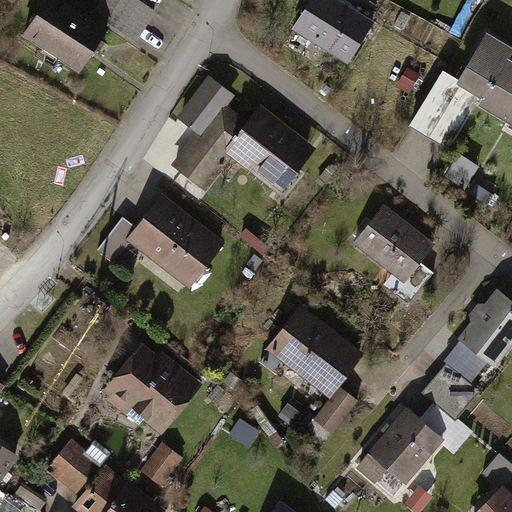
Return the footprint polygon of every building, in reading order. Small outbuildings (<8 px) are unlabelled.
[(108,28),(64,0),(44,0),(20,36),(78,74),(108,28)] [(157,10),(141,0),(102,0),(94,14),(136,42),(157,10)] [(373,20),(339,0),(313,0),(295,30),(348,62),(373,20)] [(511,53),(511,52),(488,37),(459,82),(463,85),(483,97),(476,107),(511,130),(511,64),(507,61),(511,53)] [(459,82),(444,72),(411,122),(450,147),(476,107),(483,97),(463,85),(459,82)] [(283,195),(320,148),(261,102),(246,121),(229,108),(237,97),(209,75),(180,114),(201,130),(174,164),(205,188),(231,155),(283,195)] [(187,287),(224,240),(163,193),(136,229),(124,220),(100,251),(118,265),(133,245),(187,287)] [(435,242),(386,206),(357,244),(394,271),(407,280),(422,259),(435,242)] [(435,268),(422,259),(407,280),(394,271),(385,283),(410,302),(435,268)] [(511,351),(511,302),(498,293),(460,344),(498,371),(511,351)] [(361,356),(302,308),(271,345),(331,394),(361,356)] [(161,360),(142,345),(105,392),(131,412),(134,407),(164,431),(202,382),(166,354),(161,360)] [(487,369),(461,348),(424,395),(459,422),(481,395),(472,388),(487,369)] [(337,437),(362,405),(342,390),(317,422),(337,437)] [(445,439),(409,409),(363,464),(375,475),(385,463),(409,482),(445,439)] [(48,472),(82,499),(108,466),(73,440),(48,472)] [(187,461),(164,444),(144,470),(166,487),(187,461)] [(0,481),(15,461),(0,449),(0,481)] [(504,488),(511,479),(511,459),(503,452),(486,471),(504,488)] [(77,506),(84,511),(109,511),(131,485),(108,466),(82,499),(77,506)] [(165,511),(166,511),(131,485),(109,511),(165,511)] [(511,511),(511,497),(500,486),(474,511),(511,511)]
